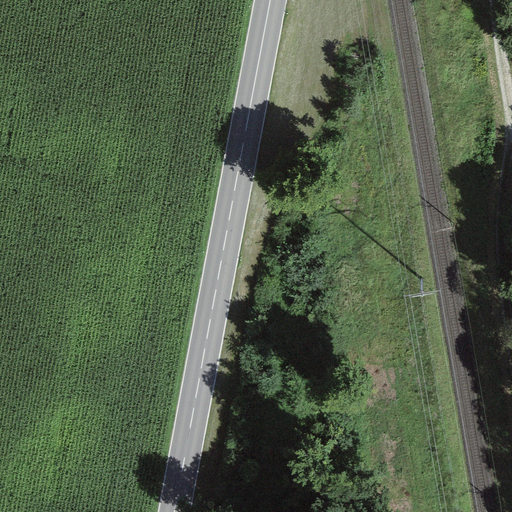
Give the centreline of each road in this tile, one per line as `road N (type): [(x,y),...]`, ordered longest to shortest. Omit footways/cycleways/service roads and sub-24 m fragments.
road 1 (secondary): [(273,0),(174,511)]
road 2 (track): [(511,346),(500,232),(509,104),(497,0)]
